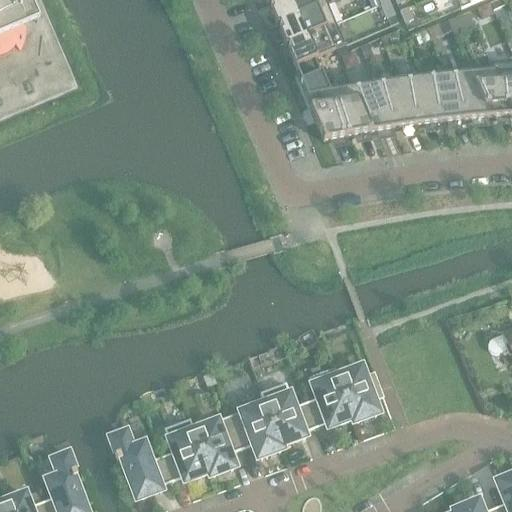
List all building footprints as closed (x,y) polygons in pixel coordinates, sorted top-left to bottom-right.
[(0,0),(0,60),(1,60),(6,58),(11,54),(14,49),(19,55),(23,46),(25,36),(26,32),(39,27),(27,0),(0,0)] [(276,27),(327,5),(324,0),(280,0),(267,6),(268,7),(270,6),(273,12),(270,13),(276,27)] [(377,0),(367,0),(368,0),(372,11),(381,7),(377,0)] [(500,2),(490,6),(493,12),(503,8),(500,2)] [(395,18),(389,4),(381,7),(387,22),(395,18)] [(285,48),(336,26),(327,5),(276,27),(276,28),(279,27),(282,33),(279,34),(285,48)] [(372,11),(369,12),(375,27),(387,22),(381,7),(372,11)] [(488,7),(478,11),(482,21),(492,16),(488,7)] [(413,22),(408,10),(399,14),(405,26),(413,22)] [(448,23),(438,27),(442,38),(452,33),(448,23)] [(345,48),(336,26),(285,48),(285,49),(288,48),(290,54),(288,55),(294,70),(315,61),(345,48)] [(426,32),(414,37),(418,47),(430,42),(426,32)] [(368,48),(360,52),(364,60),(371,57),(368,48)] [(353,56),(342,60),(346,70),(352,67),(355,62),(353,56)] [(347,140),(329,96),(330,95),(325,85),(321,75),(315,61),(294,70),(311,111),(309,111),(309,112),(323,144),(347,140)] [(511,63),(489,65),(511,117),(511,63)] [(511,119),(511,117),(489,65),(493,75),(470,76),(489,121),(511,119)] [(329,71),(321,75),(325,85),(333,81),(329,71)] [(489,121),(470,76),(446,78),(465,123),(489,121)] [(465,123),(446,78),(422,81),(441,126),(465,123)] [(441,126),(422,81),(399,84),(418,129),(441,126)] [(418,129),(399,84),(375,87),(394,132),(418,129)] [(394,132),(375,87),(356,91),(352,92),(370,136),(394,132)] [(370,136),(352,92),(330,95),(329,96),(347,140),(370,136)] [(511,333),(492,342),(489,344),(487,348),(488,352),(491,356),(494,357),(499,357),(510,352),(511,357),(511,333)] [(374,403),(372,397),(379,394),(373,378),(365,381),(361,370),(336,379),(352,423),(353,426),(356,425),(356,426),(358,426),(358,424),(374,418),(374,420),(376,419),(376,418),(379,417),(374,403)] [(352,423),(336,379),(311,388),(317,402),(305,407),(315,432),(337,424),(338,428),(352,423)] [(315,432),(305,407),(294,411),(285,387),(260,397),(264,406),(280,450),(282,449),(295,444),(294,440),(315,432)] [(280,450),(264,406),(240,415),(240,416),(228,420),(238,446),(249,441),(257,462),(260,461),(261,462),(263,462),(262,460),(278,454),(278,456),(280,455),(280,454),(283,453),(282,449),(280,450)] [(235,471),(227,450),(238,446),(228,420),(217,424),(193,433),(192,433),(208,477),(209,480),(212,479),(213,480),(215,480),(214,478),(230,472),(230,474),(233,473),(232,472),(235,471)] [(208,477),(192,433),(193,433),(190,423),(164,433),(173,456),(161,461),(171,486),(193,478),(194,482),(208,477)] [(171,486),(161,461),(151,465),(144,446),(132,451),(126,435),(109,441),(115,458),(117,464),(121,462),(130,488),(130,489),(136,504),(151,498),(150,494),(171,486)] [(86,511),(74,480),(77,479),(75,473),(68,457),(51,463),(57,479),(46,483),(53,502),(42,506),(43,511),(86,511)] [(511,511),(511,477),(506,480),(507,484),(497,488),(506,511),(511,511)] [(43,511),(42,506),(30,510),(25,497),(1,506),(2,511),(43,511)]
